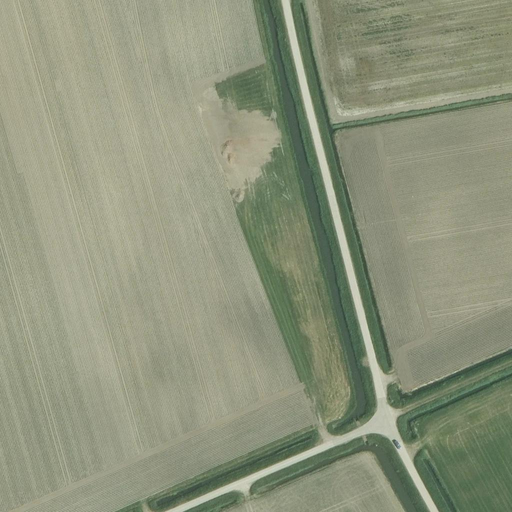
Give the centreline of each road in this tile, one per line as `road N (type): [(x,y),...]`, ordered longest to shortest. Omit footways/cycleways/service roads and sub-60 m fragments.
road 1 (unclassified): [(387,418),(284,0)]
road 2 (unclassified): [(169,511),(387,418)]
road 3 (track): [(387,418),(511,363)]
